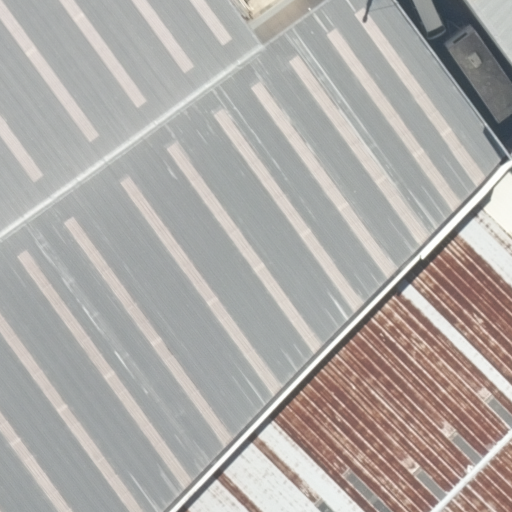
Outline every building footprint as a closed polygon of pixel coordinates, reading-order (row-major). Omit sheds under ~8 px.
[(0,511),(72,511),(447,136),(345,0),(160,0),(0,118),(0,511)] [(0,0),(0,118),(160,0),(0,0)] [(511,39),(511,0),(411,0),(471,81),(511,39)] [(511,66),(469,110),(511,152),(511,66)] [(447,136),(72,511),(505,511),(511,505),(511,152),(469,110),(447,136)]
